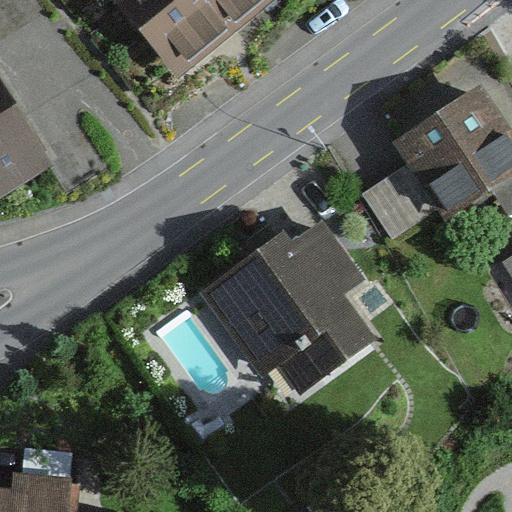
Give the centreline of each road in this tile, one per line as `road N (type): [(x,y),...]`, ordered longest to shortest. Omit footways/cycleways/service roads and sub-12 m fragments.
road 1 (residential): [(443,0),(248,151),(101,248)]
road 2 (residential): [(0,328),(29,315),(101,248)]
